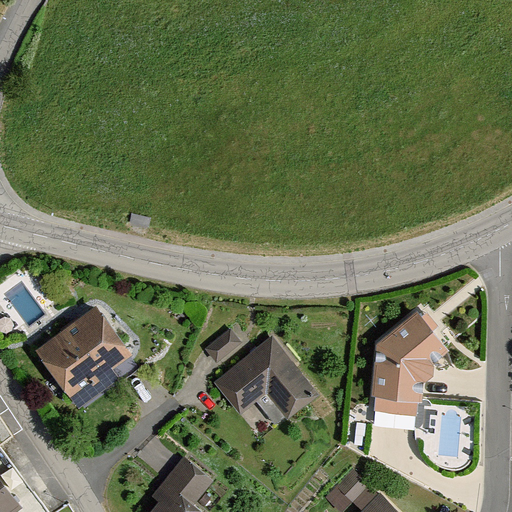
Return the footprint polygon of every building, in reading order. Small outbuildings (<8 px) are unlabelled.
[(128,357),(88,304),(24,351),(64,404),(128,357)] [(451,343),(422,304),(377,341),(372,409),(376,410),(416,413),(419,413),(420,396),(422,378),(431,377),(436,372),(437,361),(434,357),(443,349),(451,343)] [(219,365),(242,347),(232,335),(210,353),(219,365)] [(252,359),(218,386),(227,397),(237,410),(253,397),(260,406),(272,397),(289,417),(319,393),(276,340),(252,359)] [(0,449),(0,482),(15,502),(21,511),(45,511),(0,450),(0,449)] [(164,481),(172,487),(192,503),(212,477),(184,455),(164,481)] [(0,511),(15,502),(0,482),(0,511)] [(172,487),(151,511),(203,511),(192,503),(172,487)] [(401,511),(382,493),(362,511),(401,511)] [(21,511),(15,502),(0,511),(21,511)]
